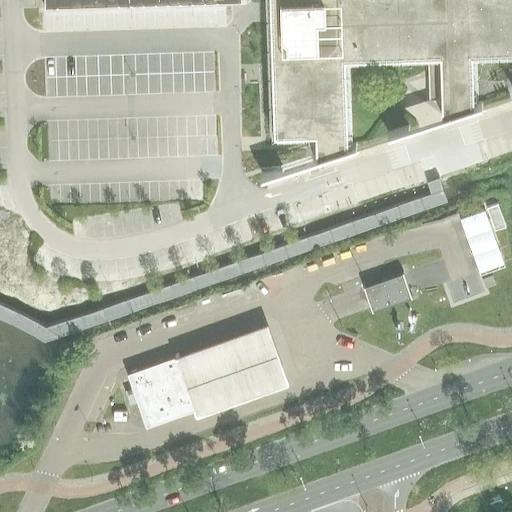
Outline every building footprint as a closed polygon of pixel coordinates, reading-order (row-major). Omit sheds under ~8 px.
[(511,0),(44,0),(45,9),(242,2),(241,0),(270,0),(274,134),(316,133),(317,155),(313,156),(314,159),(356,145),(356,143),(348,145),(345,57),(428,55),(429,71),(435,70),(441,70),(442,114),(442,116),(482,103),(482,101),(474,104),(472,53),(511,51),(511,0)] [(0,321),(46,345),(451,205),(443,182),(437,184),(431,186),(435,198),(48,331),(0,305),(0,321)] [(494,204),(487,207),(495,229),(506,226),(502,215),(497,203),(494,204)] [(484,208),(461,216),(481,272),(504,263),(492,230),(484,208)] [(367,298),(370,309),(371,312),(414,297),(409,283),(404,270),(362,285),(367,298)] [(492,274),(483,278),(486,287),(495,284),(492,274)] [(189,350),(179,354),(180,357),(178,358),(195,406),(197,405),(198,408),(194,410),(196,414),(209,409),(289,381),(285,373),(280,359),(275,343),(270,330),(267,322),(189,350)] [(179,354),(143,367),(127,372),(147,426),(194,410),(198,408),(197,405),(195,406),(178,358),(180,357),(179,354)]
